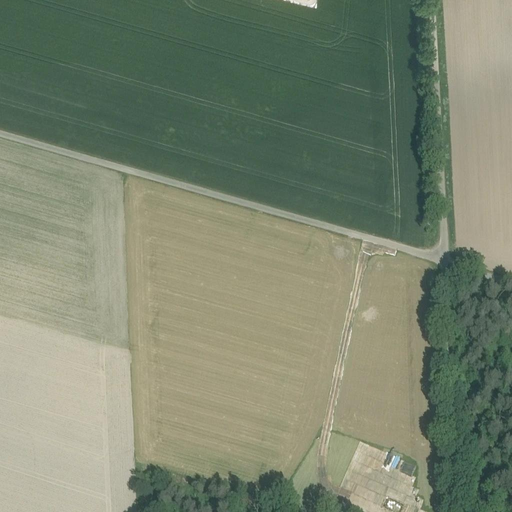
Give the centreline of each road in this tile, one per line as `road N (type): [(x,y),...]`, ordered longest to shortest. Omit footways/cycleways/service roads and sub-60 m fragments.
road 1 (unclassified): [(0,131),(511,282)]
road 2 (track): [(432,0),(459,511)]
